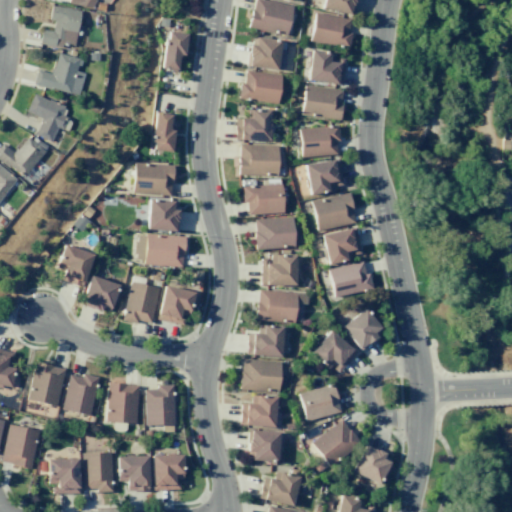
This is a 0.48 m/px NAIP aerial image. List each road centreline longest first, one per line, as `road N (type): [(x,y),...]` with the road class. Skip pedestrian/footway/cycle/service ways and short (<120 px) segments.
road 1 (residential): [(404,511),(417,449),(416,367),(369,144),(387,0)]
road 2 (residential): [(217,0),(201,122),(224,283),(203,403),(227,511)]
road 3 (residential): [(39,318),(105,349),(208,354)]
road 4 (residential): [(416,367),(375,374),(366,396),(377,414),(419,417)]
